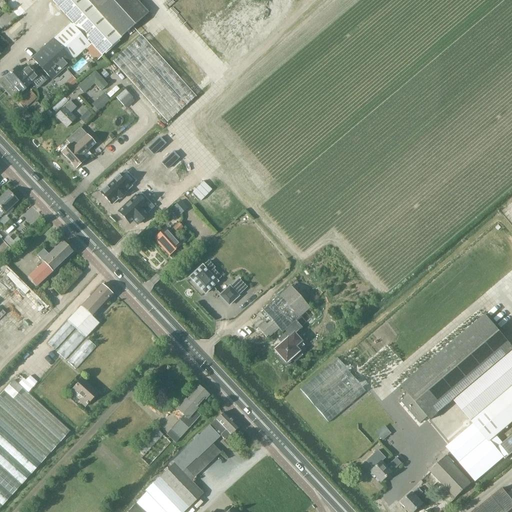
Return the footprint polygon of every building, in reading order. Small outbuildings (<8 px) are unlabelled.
[(10,0),(23,13),(37,0),(10,0)] [(71,23),(32,59),(52,80),(73,60),(91,44),(101,56),(121,38),(120,37),(147,13),(135,0),(53,0),(52,2),(71,23)] [(195,96),(140,36),(112,62),(167,122),(195,96)] [(17,68),(17,67),(5,78),(19,95),(31,84),(31,83),(38,77),(29,67),(24,71),(19,66),(17,68)] [(77,87),(84,94),(94,84),(100,91),(107,85),(95,71),(77,87)] [(68,90),(77,82),(72,76),(63,85),(68,90)] [(27,91),(17,101),(24,109),(37,98),(30,90),(28,92),(27,91)] [(109,101),(103,94),(91,104),(97,112),(109,101)] [(55,116),(66,127),(75,119),(69,113),(75,108),(69,102),(55,116)] [(82,157),(95,144),(80,128),(66,140),(69,145),(61,153),(76,169),(84,160),(82,157)] [(164,161),(159,166),(166,174),(172,169),(164,161)] [(124,193),(131,187),(120,175),(100,193),(111,205),(118,199),(119,200),(125,194),(124,193)] [(0,210),(3,214),(17,201),(7,191),(0,198),(0,210)] [(148,216),(143,211),(146,208),(136,197),(119,213),(129,225),(133,221),(138,226),(148,216)] [(188,208),(181,201),(172,209),(178,216),(188,208)] [(172,236),(182,228),(178,224),(169,232),(165,229),(154,239),(168,256),(180,245),(172,236)] [(27,278),(36,287),(72,252),(62,242),(48,255),(43,250),(37,255),(43,262),(27,278)] [(8,260),(17,269),(23,261),(15,252),(8,260)] [(201,266),(189,278),(204,294),(217,282),(210,275),(213,272),(212,270),(214,268),(208,261),(204,265),(202,267),(201,266)] [(92,317),(113,295),(101,284),(67,321),(47,343),(55,350),(74,328),(76,330),(57,352),(65,360),(85,338),(98,323),(92,317)] [(278,329),(282,333),(309,309),(290,286),(262,310),(271,321),(266,325),(264,323),(258,328),(267,339),(278,329)] [(219,296),(228,305),(238,296),(229,287),(219,296)] [(277,357),(285,367),(292,360),(294,362),(302,356),(294,347),(300,342),(294,334),(315,316),(309,309),(285,331),(287,333),(282,336),(286,340),(274,350),(279,356),(277,357)] [(453,400),(511,351),(511,346),(486,316),(403,386),(410,394),(403,401),(421,422),(428,416),(431,419),(453,400)] [(67,361),(76,369),(95,347),(87,340),(67,361)] [(496,437),(511,422),(511,351),(453,400),(473,424),(446,447),(459,463),(459,462),(475,482),(504,458),(505,459),(511,453),(511,435),(502,444),(496,437)] [(300,390),(328,423),(365,391),(337,358),(300,390)] [(0,394),(0,508),(70,431),(27,392),(32,387),(37,381),(30,376),(25,381),(23,379),(18,384),(13,380),(0,394)] [(79,402),(85,407),(97,393),(81,379),(72,389),(82,398),(79,402)] [(198,387),(177,410),(183,416),(166,435),(175,443),(199,416),(193,411),(207,395),(198,387)] [(211,425),(204,431),(214,441),(220,436),(224,441),(238,427),(224,413),(214,422),(211,425)] [(141,459),(149,466),(170,443),(154,428),(135,448),(144,456),(141,459)] [(146,492),(128,511),(183,511),(203,494),(190,480),(220,453),(212,444),(214,441),(204,431),(173,462),(174,463),(145,491),(146,492)] [(385,468),(380,462),(384,458),(377,451),(366,461),(372,468),(369,471),(380,483),(400,464),(395,459),(385,468)] [(429,471),(455,499),(471,484),(445,456),(429,471)] [(417,498),(422,493),(419,489),(413,493),(402,503),(410,511),(415,511),(422,504),(417,498)] [(511,511),(511,490),(507,495),(502,489),(478,509),(477,508),(472,511),(511,511)]
